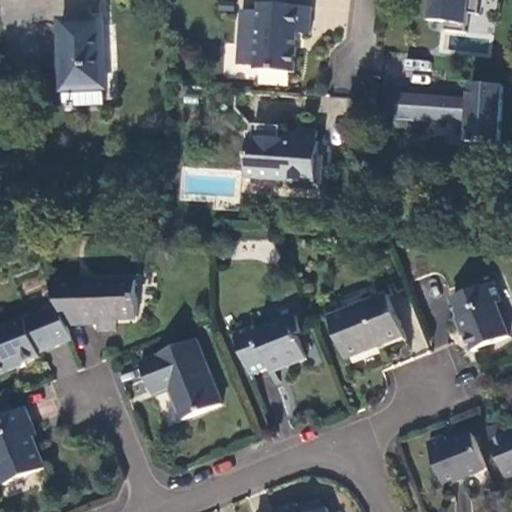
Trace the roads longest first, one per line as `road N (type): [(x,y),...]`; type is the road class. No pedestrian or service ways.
road 1 (residential): [(155,506),(306,448),(371,449)]
road 2 (residential): [(155,506),(108,393)]
